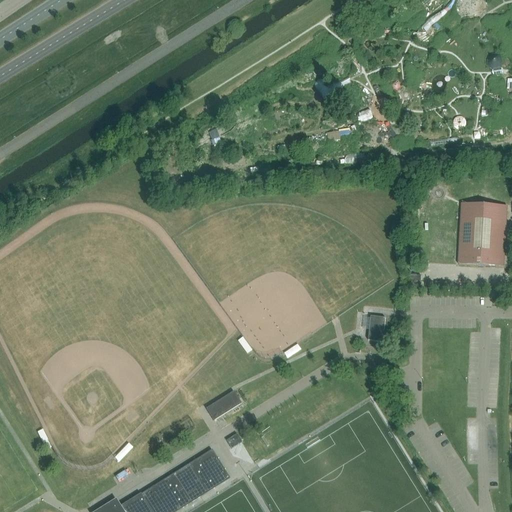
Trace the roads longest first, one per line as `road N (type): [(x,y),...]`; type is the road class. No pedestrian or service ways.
road 1 (unclassified): [(0,154),(244,0)]
road 2 (unclassified): [(473,511),(415,416),(416,313),(486,312)]
road 3 (unclassified): [(485,511),(486,312)]
road 4 (track): [(511,140),(399,155),(388,147),(379,112)]
road 5 (primary): [(0,77),(124,0)]
